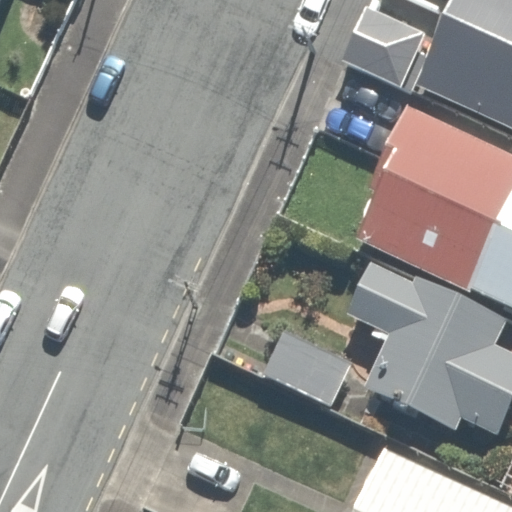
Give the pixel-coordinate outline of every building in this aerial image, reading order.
[(511,0),(452,0),(407,97),(511,145),(511,0)] [(511,169),(406,122),(349,252),(511,324),(511,169)] [(382,344),(357,399),(458,444),(467,424),(507,442),(511,430),(511,337),(369,274),(345,328),(382,344)] [(287,327),(261,385),(333,418),(359,360),(287,327)] [(487,511),(385,465),(363,511),(487,511)]
